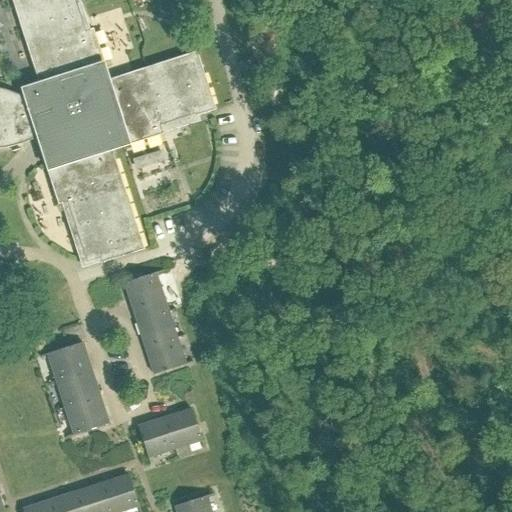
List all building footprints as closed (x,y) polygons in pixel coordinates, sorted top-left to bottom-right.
[(0,149),(3,149),(7,149),(11,148),(15,147),(18,146),(22,144),(26,143),(29,142),(33,140),(36,138),(39,136),(46,158),(48,164),(45,165),(58,205),(65,203),(83,261),(98,257),(101,264),(144,250),(111,148),(122,144),(123,148),(163,135),(161,128),(210,112),(215,110),(197,52),(144,69),(106,81),(102,70),(106,69),(93,29),(90,30),(86,31),(75,0),(11,0),(39,87),(25,91),(28,101),(25,99),(21,97),(17,95),(14,94),(10,92),(6,91),(3,90),(0,89),(0,149)] [(124,284),(134,315),(165,304),(155,273),(124,284)] [(134,315),(144,345),(175,334),(165,304),(134,315)] [(144,345),(154,375),(185,365),(175,334),(144,345)] [(50,353),(59,380),(91,370),(82,343),(50,353)] [(59,380),(68,407),(99,396),(91,370),(59,380)] [(68,407),(77,433),(108,423),(99,396),(68,407)] [(164,418),(174,450),(201,441),(191,409),(164,418)] [(137,427),(148,459),(174,450),(164,418),(137,427)] [(101,484),(110,511),(123,511),(139,507),(128,475),(101,484)] [(75,493),(81,511),(110,511),(101,484),(75,493)] [(49,501),(52,511),(81,511),(75,493),(49,501)] [(174,507),(175,511),(211,511),(206,496),(174,507)] [(22,510),(23,511),(52,511),(49,501),(22,510)]
